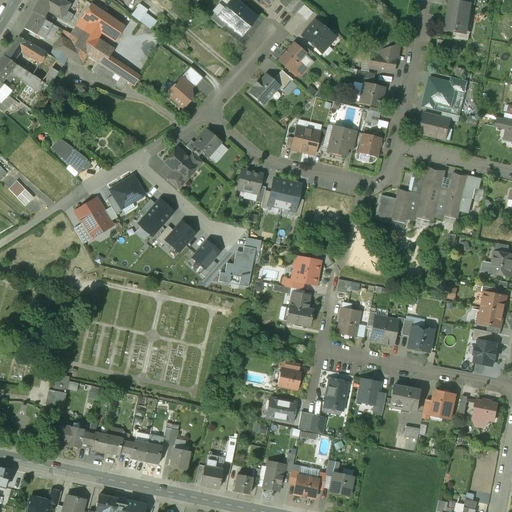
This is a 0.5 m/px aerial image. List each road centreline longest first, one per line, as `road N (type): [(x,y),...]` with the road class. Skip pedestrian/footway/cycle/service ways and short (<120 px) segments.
road 1 (secondary): [(260,511),(0,455)]
road 2 (residential): [(207,113),(0,245)]
road 3 (residential): [(393,143),(384,175),(363,180),(260,157),(207,113)]
road 4 (residential): [(511,391),(321,347)]
road 5 (residential): [(422,0),(393,143)]
road 6 (track): [(58,65),(142,97),(184,128)]
road 7 (track): [(141,0),(154,12),(160,6),(241,75)]
road 8 (residential): [(511,172),(393,143)]
